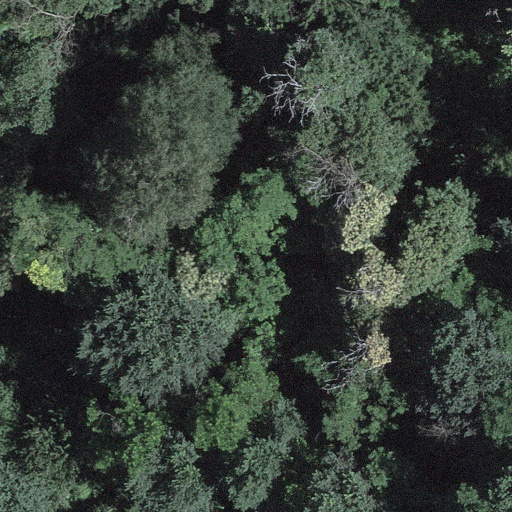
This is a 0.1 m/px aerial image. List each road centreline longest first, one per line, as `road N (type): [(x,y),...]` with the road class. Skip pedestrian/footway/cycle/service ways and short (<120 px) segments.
road 1 (track): [(299,411),(160,177),(46,33),(7,0)]
road 2 (track): [(0,292),(299,411)]
